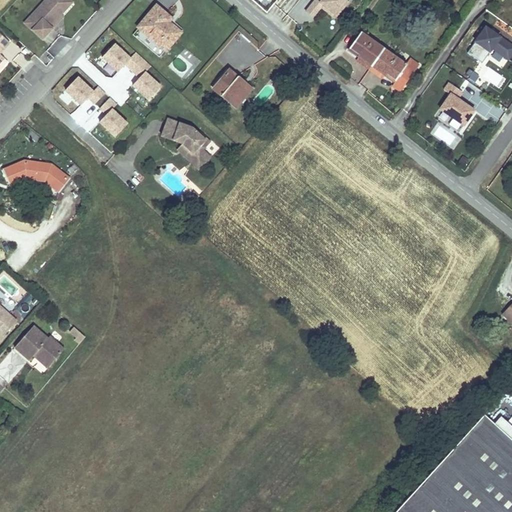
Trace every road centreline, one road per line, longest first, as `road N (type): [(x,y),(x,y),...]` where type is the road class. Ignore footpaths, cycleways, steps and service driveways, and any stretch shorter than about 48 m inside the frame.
road 1 (tertiary): [(465,192),(236,0)]
road 2 (residential): [(122,0),(0,130)]
road 3 (unknown): [(44,83),(75,124),(115,156),(127,156),(151,132)]
